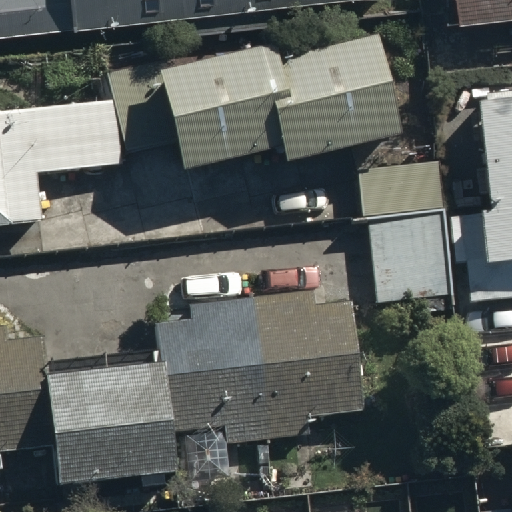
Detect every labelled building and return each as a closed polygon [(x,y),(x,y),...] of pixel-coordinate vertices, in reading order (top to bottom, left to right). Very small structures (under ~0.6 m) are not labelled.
[(0,0),(0,28),(260,0),(0,0)] [(511,0),(461,0),(463,13),(511,7),(511,0)] [(371,32),(270,57),(266,40),(154,67),(179,166),(278,142),(282,158),(395,130),(371,32)] [(511,88),(475,92),(485,213),(459,215),(467,301),(511,296),(511,88)] [(0,224),(41,220),(36,171),(120,162),(113,99),(0,111),(0,224)] [(357,170),(361,215),(440,207),(436,162),(357,170)] [(367,223),(375,302),(445,295),(437,215),(367,223)] [(159,357),(45,370),(41,336),(5,340),(4,324),(0,324),(0,450),(52,445),(56,481),(174,468),(170,431),(223,425),(224,441),(302,432),(300,417),(362,410),(350,300),(313,304),(312,289),(189,303),(190,317),(155,321),(159,357)]
